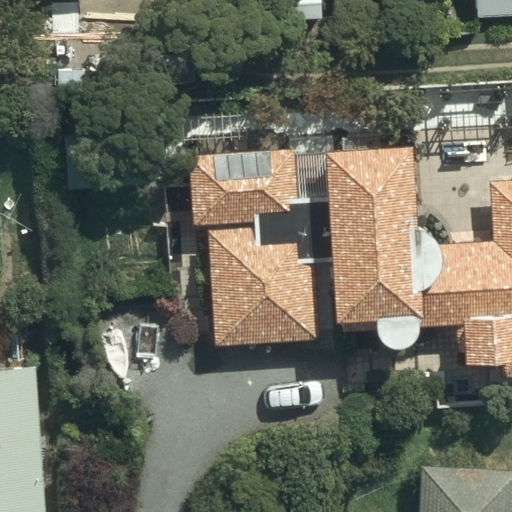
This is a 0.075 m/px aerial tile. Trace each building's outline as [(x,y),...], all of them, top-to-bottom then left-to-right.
[(511,7),(511,0),(477,0),(478,9),(511,7)] [(511,363),(511,166),(491,167),(493,228),(444,230),(444,229),(443,228),(443,226),(443,225),(443,224),(442,223),(442,222),(442,220),(441,219),(440,218),(440,217),(439,216),(438,215),(438,214),(437,213),(436,212),(435,211),(434,210),(433,209),(432,208),(431,208),(430,207),(429,206),(428,206),(427,205),(426,205),(425,204),(424,204),(422,203),(421,203),(420,203),(419,203),(417,202),(416,202),(415,202),(415,123),(326,126),(327,142),(294,143),(294,137),(190,142),(191,175),(166,176),(173,311),(215,309),(216,334),(313,329),(309,249),(333,247),(335,296),(376,295),(376,310),(376,311),(377,313),(378,314),(379,315),(380,316),(381,318),(382,319),(383,319),(385,321),(386,321),(387,322),(389,323),(390,323),(392,324),(393,324),(395,324),(396,324),(398,324),(399,324),(401,324),(402,324),(404,323),(405,323),(407,322),(408,321),(409,320),(411,320),(412,319),(413,317),(414,316),(415,315),(416,314),(417,313),(417,311),(418,310),(466,308),(467,338),(502,336),(503,364),(511,363)] [(69,179),(149,177),(147,126),(68,128),(69,179)] [(0,511),(48,511),(38,352),(0,353),(0,511)] [(418,511),(511,511),(511,447),(421,442),(418,511)]
